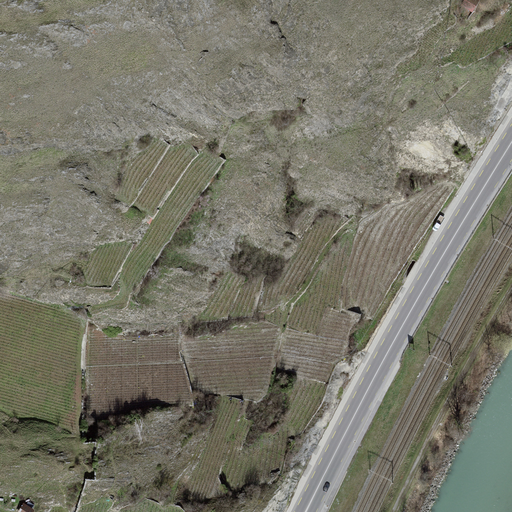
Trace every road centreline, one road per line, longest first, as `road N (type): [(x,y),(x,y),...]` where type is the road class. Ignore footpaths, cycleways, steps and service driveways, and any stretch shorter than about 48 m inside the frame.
road 1 (primary): [(511,142),(397,335),(306,511)]
road 2 (track): [(511,287),(394,511)]
